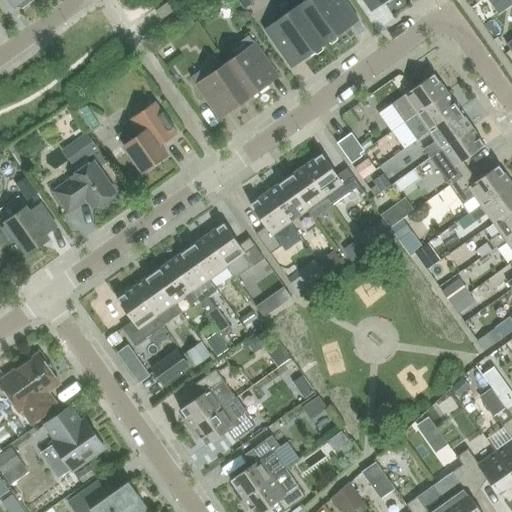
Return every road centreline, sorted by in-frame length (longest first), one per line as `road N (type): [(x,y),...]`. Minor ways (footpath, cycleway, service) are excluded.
road 1 (residential): [(45,298),(446,13)]
road 2 (residential): [(45,298),(196,511)]
